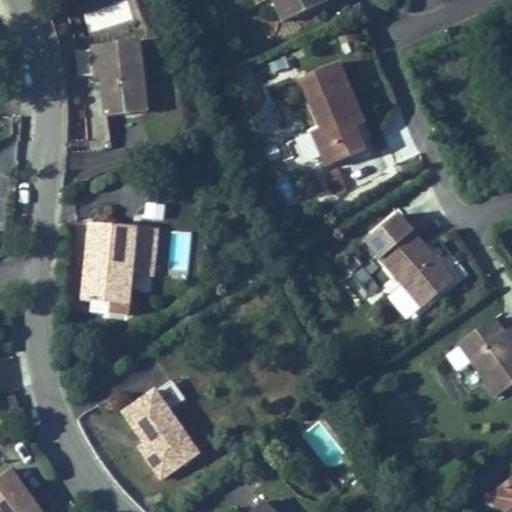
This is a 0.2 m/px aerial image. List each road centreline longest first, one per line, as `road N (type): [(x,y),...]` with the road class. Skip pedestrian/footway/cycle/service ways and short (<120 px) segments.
road 1 (unclassified): [(482,0),(398,34),(386,44),(387,61),(450,203),(463,216),(478,216),(511,202)]
road 2 (residential): [(24,0),(50,98),(38,266)]
road 3 (residential): [(38,266),(38,329),(54,407),(88,471),(123,511)]
